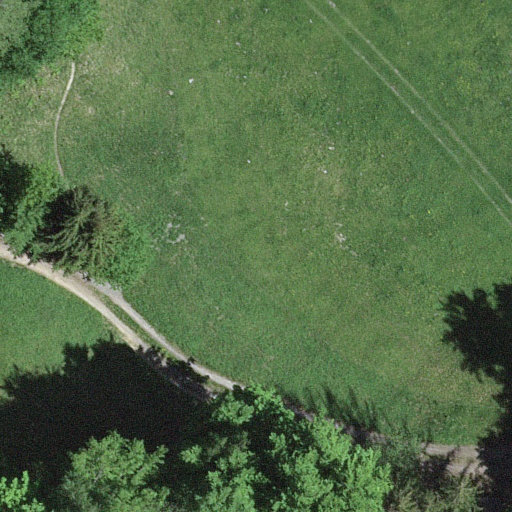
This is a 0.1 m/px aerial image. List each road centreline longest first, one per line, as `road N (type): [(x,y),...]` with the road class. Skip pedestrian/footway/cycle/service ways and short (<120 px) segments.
road 1 (track): [(109,297),(171,351),(290,414),(437,457),(511,460)]
road 2 (track): [(300,0),(511,227)]
road 3 (track): [(0,240),(52,259),(109,297)]
